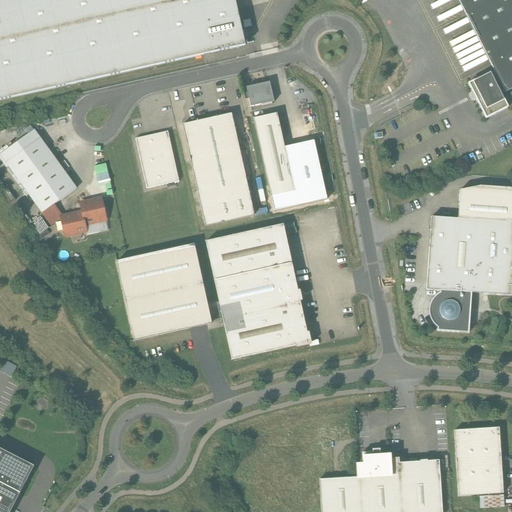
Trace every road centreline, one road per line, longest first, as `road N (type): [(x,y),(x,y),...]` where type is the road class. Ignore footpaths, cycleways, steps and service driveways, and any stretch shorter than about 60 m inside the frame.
road 1 (unclassified): [(395,372),(337,73)]
road 2 (unclassified): [(179,427),(287,389),(395,372)]
road 3 (unclassified): [(306,51),(133,92)]
road 4 (unknown): [(271,0),(259,39),(183,65)]
road 5 (unclassified): [(133,92),(78,113),(88,137),(102,137),(116,123)]
road 6 (unclassified): [(337,73),(358,48),(347,26),(322,23),(306,51)]
